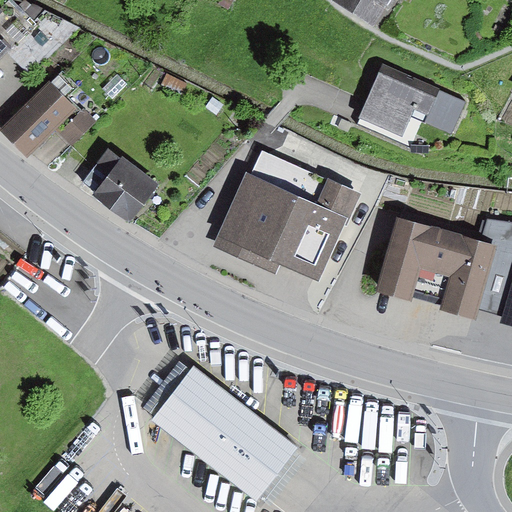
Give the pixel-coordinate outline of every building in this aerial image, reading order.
[(14,0),(8,0),(0,9),(0,38),(10,48),(35,71),(80,28),(45,10),(35,21),(14,0)] [(331,0),(375,27),(391,0),(331,0)] [(0,58),(10,48),(0,38),(0,58)] [(466,100),(383,64),(359,118),(402,137),(411,117),(451,134),(466,100)] [(50,84),(4,130),(27,152),(73,106),(50,84)] [(84,110),(61,132),(72,143),(95,121),(84,110)] [(163,189),(114,150),(85,187),(133,225),(163,189)] [(316,175),(257,151),(215,257),(267,278),(276,255),(327,275),(359,194),(329,182),(320,205),(306,200),(316,175)] [(484,241),(398,218),(379,292),(480,319),(483,308),(506,314),(505,320),(511,321),(511,224),(490,222),(484,241)] [(297,447),(189,366),(148,420),(257,501),(297,447)]
